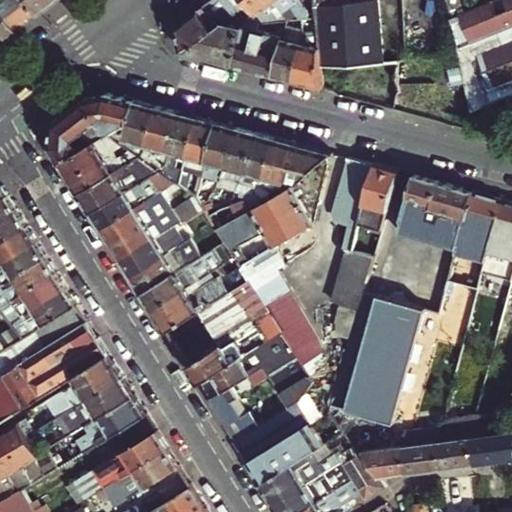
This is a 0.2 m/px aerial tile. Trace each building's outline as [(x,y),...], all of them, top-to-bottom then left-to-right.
[(33,11),(24,0),(0,0),(0,9),(13,27),(33,11)] [(47,0),(24,0),(33,11),(47,0)] [(185,21),(212,1),(211,0),(190,0),(177,10),(185,21)] [(249,1),(248,0),(212,0),(212,1),(185,21),(180,26),(184,50),(187,51),(225,20),(234,14),(249,1)] [(275,2),(273,0),(248,0),(249,1),(263,20),(280,19),(281,19),(276,11),(280,8),(275,2)] [(314,11),(306,0),(299,0),(309,12),(314,11)] [(316,0),(318,11),(318,17),(319,22),(320,31),(323,65),(387,59),(380,0),(316,0)] [(511,0),(491,0),(460,13),(472,45),(511,29),(511,0)] [(13,27),(0,9),(0,35),(2,36),(13,27)] [(225,20),(243,24),(245,16),(234,14),(225,20)] [(263,20),(245,16),(243,24),(261,28),(263,20)] [(295,18),(288,19),(273,74),(295,79),(304,45),(304,32),(304,27),(295,27),(295,18)] [(261,28),(243,24),(233,63),(273,74),(288,19),(280,19),(263,20),(261,28)] [(225,20),(187,51),(233,63),(243,24),(225,20)] [(511,29),(472,45),(461,50),(475,109),(511,95),(511,29)] [(325,88),(323,65),(320,31),(304,32),(304,45),(295,79),(325,88)] [(127,119),(136,99),(110,92),(86,98),(105,123),(88,135),(92,141),(108,130),(127,119)] [(105,123),(86,98),(84,98),(54,122),(53,147),(61,160),(92,141),(88,135),(105,123)] [(142,152),(145,142),(158,105),(136,99),(127,119),(108,130),(120,139),(131,146),(141,154),(142,152)] [(158,105),(145,142),(156,146),(151,161),(161,168),(164,170),(165,166),(180,111),(158,105)] [(165,166),(185,170),(200,117),(180,111),(165,166)] [(203,175),(218,121),(200,117),(185,170),(203,175)] [(225,181),(239,127),(218,121),(203,175),(225,181)] [(243,185),(257,132),(239,127),(225,181),(243,185)] [(61,160),(71,176),(109,152),(113,158),(118,155),(112,144),(120,139),(108,130),(92,141),(61,160)] [(278,137),(257,132),(243,185),(247,188),(246,191),(250,193),(253,191),(258,194),(266,178),(278,137)] [(267,200),(270,198),(291,185),(297,142),(278,137),(266,178),(258,194),(260,197),(264,196),(267,200)] [(291,185),(270,198),(273,203),(300,188),(305,183),(333,152),(297,142),(291,185)] [(71,176),(80,191),(124,165),(118,155),(113,158),(109,152),(71,176)] [(141,154),(124,165),(80,191),(92,210),(140,181),(152,173),(161,168),(151,161),(145,157),(141,154)] [(367,225),(368,221),(385,165),(357,158),(340,214),(350,220),(367,225)] [(384,226),(389,209),(401,170),(385,165),(368,221),(384,226)] [(163,191),(156,195),(151,198),(103,228),(122,258),(171,227),(181,221),(184,224),(197,216),(207,209),(198,195),(196,193),(173,207),(169,200),(173,197),(170,191),(182,183),(181,183),(164,170),(161,168),(152,173),(159,184),(163,191)] [(468,217),(476,189),(416,173),(410,195),(436,203),(435,208),(468,217)] [(92,210),(103,228),(151,198),(140,181),(92,210)] [(312,196),(305,183),(300,188),(273,203),(241,222),(246,228),(257,222),(263,231),(269,228),(280,247),(320,224),(306,200),(312,196)] [(0,200),(10,194),(5,185),(0,184),(0,200)] [(153,189),(156,195),(163,191),(159,184),(153,189)] [(490,253),(505,197),(476,189),(468,217),(461,242),(456,264),(462,266),(464,257),(488,263),(490,253)] [(0,221),(20,209),(10,194),(0,200),(0,221)] [(436,203),(410,195),(400,228),(426,237),(435,208),(436,203)] [(511,199),(505,197),(490,253),(511,258),(511,199)] [(0,243),(30,226),(20,209),(0,221),(0,243)] [(207,209),(197,216),(201,222),(211,215),(207,209)] [(192,238),(184,224),(181,221),(171,227),(177,239),(182,236),(186,242),(192,238)] [(246,228),(241,222),(231,228),(222,233),(229,244),(244,235),(246,228)] [(0,264),(40,241),(30,226),(0,243),(0,264)] [(171,227),(122,258),(133,275),(186,242),(182,236),(177,239),(171,227)] [(255,238),(244,235),(229,244),(242,264),(251,278),(284,329),(312,373),(330,353),(327,342),(284,270),(288,268),(277,250),(264,257),(258,246),(260,245),(255,238)] [(49,256),(40,241),(0,264),(0,274),(5,282),(49,256)] [(133,275),(144,292),(192,263),(185,251),(189,248),(186,242),(133,275)] [(340,302),(360,308),(363,298),(375,256),(355,251),(340,302)] [(59,271),(49,256),(5,282),(7,286),(0,290),(0,306),(0,307),(59,271)] [(224,266),(221,260),(207,269),(211,274),(224,266)] [(192,263),(144,292),(155,309),(189,288),(202,280),(199,274),(192,263)] [(251,278),(242,264),(193,294),(189,288),(155,309),(168,331),(251,278)] [(211,274),(207,269),(199,274),(202,280),(211,274)] [(59,271),(0,307),(12,322),(69,287),(59,271)] [(251,278),(168,331),(181,353),(251,309),(261,326),(226,348),(224,344),(189,365),(200,382),(213,374),(284,329),(251,278)] [(23,337),(79,303),(69,287),(12,322),(23,337)] [(398,422),(429,306),(381,293),(349,409),(398,422)] [(0,375),(93,324),(79,303),(23,337),(6,347),(0,350),(0,375)] [(111,354),(93,324),(0,375),(0,418),(75,375),(111,354)] [(284,329),(213,374),(224,392),(211,400),(236,440),(262,424),(253,410),(241,418),(229,400),(237,396),(232,387),(266,366),(291,405),(296,402),(297,400),(304,387),(312,373),(284,329)] [(113,357),(111,354),(75,375),(76,378),(77,380),(54,394),(61,406),(43,417),(46,423),(125,376),(113,357)] [(125,376),(46,423),(42,425),(48,436),(69,424),(74,432),(75,431),(137,395),(125,376)] [(304,387),(297,400),(311,422),(313,421),(322,416),(304,387)] [(137,395),(75,431),(79,438),(69,443),(76,456),(149,413),(137,395)] [(288,407),(262,424),(236,440),(249,461),(301,429),(311,422),(297,400),(296,402),(291,405),(288,407)] [(441,439),(450,405),(437,402),(434,415),(416,417),(409,442),(437,439),(441,439)] [(21,421),(24,426),(31,422),(28,416),(21,421)] [(39,452),(28,434),(24,426),(21,421),(5,430),(25,465),(42,455),(51,471),(59,466),(48,447),(39,452)] [(249,461),(263,483),(313,451),(327,443),(313,421),(311,422),(301,429),(249,461)] [(108,460),(118,478),(170,447),(159,429),(108,460)] [(322,465),(341,453),(360,442),(348,429),(327,443),(313,451),(322,465)] [(25,465),(5,430),(0,433),(0,459),(17,490),(20,489),(34,481),(25,465)] [(475,436),(471,436),(474,464),(511,460),(508,432),(475,436)] [(437,439),(440,467),(474,464),(471,436),(441,439),(437,439)] [(440,467),(437,439),(409,442),(404,442),(407,471),(440,467)] [(363,446),(360,442),(341,453),(322,465),(313,451),(263,483),(275,502),(341,462),(345,467),(348,464),(351,469),(357,477),(368,496),(386,485),(381,473),(369,445),(363,446)] [(407,471),(404,442),(369,445),(381,473),(407,471)] [(116,505),(182,466),(170,447),(118,478),(105,486),(116,504),(116,505)] [(0,500),(17,490),(0,459),(0,479),(1,479),(5,487),(0,489),(0,500)] [(351,469),(348,464),(345,467),(341,462),(275,502),(281,511),(300,511),(321,499),(316,491),(351,469)] [(151,511),(195,485),(182,466),(116,505),(120,511),(151,511)] [(357,477),(321,499),(300,511),(342,511),(368,496),(357,477)] [(211,511),(195,485),(151,511),(211,511)] [(101,511),(116,504),(105,486),(61,511),(101,511)] [(17,490),(0,500),(0,504),(3,511),(35,511),(20,489),(17,490)]
